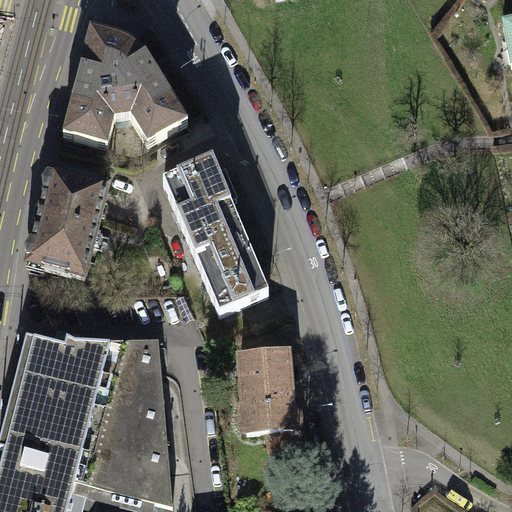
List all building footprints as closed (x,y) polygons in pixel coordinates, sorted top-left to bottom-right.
[(511,22),(503,24),(511,67),(511,22)] [(114,76),(134,49),(90,33),(62,138),(108,149),(114,124),(122,123),(117,95),(122,90),(114,76)] [(117,95),(122,123),(130,122),(148,149),(188,128),(146,58),(134,49),(114,76),(122,90),(117,95)] [(219,319),(269,298),(213,165),(162,186),(219,319)] [(108,189),(52,175),(28,267),(84,282),(108,189)] [(75,348),(67,343),(65,352),(26,342),(11,400),(0,441),(0,451),(4,453),(0,469),(0,511),(67,511),(74,487),(171,511),(173,511),(158,344),(108,344),(107,349),(75,348)] [(274,433),(285,462),(309,455),(301,432),(299,410),(290,410),(286,357),(240,360),(245,435),(274,433)]
